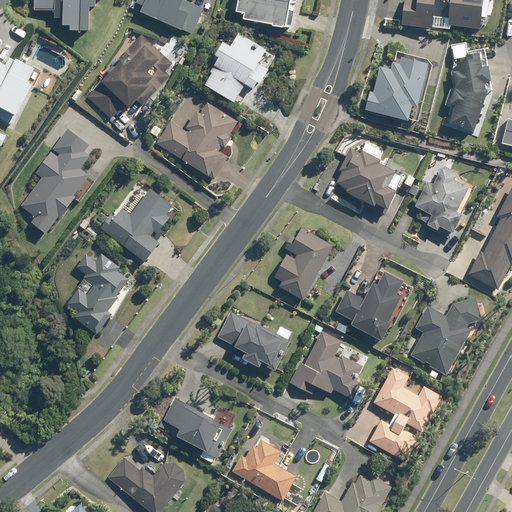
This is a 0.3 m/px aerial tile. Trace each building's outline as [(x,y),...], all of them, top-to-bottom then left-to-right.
[(57,8),(57,0),(37,0),(37,8),(57,8)] [(67,0),(67,23),(74,23),(74,28),(95,28),(95,5),(101,5),(100,0),(67,0)] [(138,0),(138,1),(146,5),(144,11),(195,33),(207,7),(190,0),(138,0)] [(242,0),(240,10),(248,11),(247,17),(277,23),(276,24),(287,26),(287,25),(291,25),(295,0),(242,0)] [(407,0),(405,24),(437,27),(438,16),(454,17),(453,24),(486,27),(487,14),(493,15),(494,0),(407,0)] [(214,70),(215,72),(208,84),(238,101),(249,83),(258,88),(263,80),(266,82),(273,68),(263,62),(271,48),(242,32),(234,45),(227,40),(218,54),(222,56),(214,70)] [(144,34),(109,70),(112,72),(90,96),(113,118),(134,96),(145,105),(173,76),(168,71),(175,63),(144,34)] [(459,85),(454,103),(460,105),(454,122),(480,130),(493,88),(491,87),(484,51),(471,54),(472,60),(460,62),(462,70),(456,71),(459,85)] [(374,90),(369,108),(413,119),(417,104),(423,105),(434,62),(406,54),(404,62),(396,60),(395,68),(384,66),(377,91),(374,90)] [(0,118),(12,124),(20,113),(26,116),(42,83),(49,86),(51,81),(44,78),(47,72),(22,60),(15,56),(11,65),(6,63),(0,56),(0,118)] [(83,91),(79,89),(73,97),(77,100),(83,91)] [(159,143),(218,178),(231,155),(222,150),(225,145),(229,147),(235,137),(232,135),(241,120),(210,101),(203,112),(199,110),(189,126),(191,127),(189,131),(172,121),(159,143)] [(156,125),(152,132),(158,136),(163,129),(156,125)] [(24,206),(39,217),(36,222),(52,235),(67,215),(70,217),(100,179),(87,169),(97,156),(90,151),(95,144),(74,128),(39,172),(46,178),(24,206)] [(0,130),(0,144),(4,147),(9,135),(0,130)] [(350,187),(349,190),(368,200),(366,204),(387,214),(400,189),(398,188),(405,175),(397,171),(398,169),(383,161),(384,159),(365,149),(363,153),(353,148),(342,169),(345,171),(340,181),(350,187)] [(428,211),(424,219),(433,223),(432,228),(454,238),(466,213),(461,210),(473,187),(458,180),(461,175),(445,167),(437,184),(431,181),(419,206),(428,211)] [(161,233),(173,216),(170,213),(177,205),(153,188),(133,214),(125,208),(118,217),(114,215),(104,228),(149,260),(163,241),(155,235),(157,231),(161,233)] [(511,192),(500,216),(504,217),(486,252),(483,251),(472,275),(501,290),(511,268),(511,192)] [(87,219),(81,226),(85,229),(91,222),(87,219)] [(286,280),(283,286),(306,299),(336,245),(305,228),(299,238),(295,235),(288,248),(300,254),(298,259),(290,255),(279,276),(286,280)] [(86,277),(96,284),(88,294),(81,289),(70,304),(80,312),(77,317),(101,334),(116,314),(112,311),(122,297),(121,296),(132,279),(118,269),(120,266),(102,253),(96,261),(87,254),(78,267),(88,274),(86,277)] [(406,296),(401,294),(408,281),(389,271),(382,285),(377,282),(368,299),(350,290),(339,312),(357,321),(356,324),(387,339),(396,321),(393,320),(406,296)] [(430,306),(418,328),(426,333),(414,356),(450,375),(474,329),(469,327),(471,323),(484,319),(477,297),(455,303),(448,316),(430,306)] [(220,336),(250,351),(248,355),(279,370),(294,340),(259,323),(258,325),(233,312),(220,336)] [(338,329),(347,333),(350,327),(341,323),(338,329)] [(345,341),(324,331),(307,365),(303,362),(293,382),(315,393),(319,386),(334,393),(336,389),(355,398),(363,382),(358,380),(365,366),(344,355),(342,359),(337,357),(345,341)] [(396,367),(377,402),(398,414),(392,425),(384,420),(373,441),(409,461),(422,438),(407,429),(410,423),(426,431),(433,419),(430,417),(433,410),(436,412),(445,396),(427,386),(422,395),(406,387),(412,376),(396,367)] [(184,428),(181,435),(204,447),(203,449),(220,458),(235,428),(177,399),(167,420),(184,428)] [(301,476),(279,463),(285,451),(264,439),(259,448),(255,445),(248,457),(244,455),(235,471),(288,500),(301,476)] [(214,462),(217,457),(205,451),(203,456),(214,462)] [(127,459),(111,478),(154,511),(162,511),(187,482),(186,470),(176,463),(164,465),(155,476),(144,468),(142,470),(127,459)] [(327,492),(315,511),(380,511),(395,487),(374,476),(372,480),(362,475),(358,483),(355,482),(344,502),(327,492)] [(303,499),(297,495),(294,500),(300,504),(303,499)]
